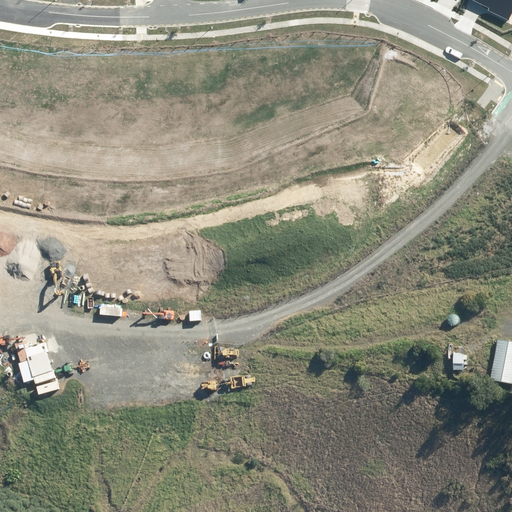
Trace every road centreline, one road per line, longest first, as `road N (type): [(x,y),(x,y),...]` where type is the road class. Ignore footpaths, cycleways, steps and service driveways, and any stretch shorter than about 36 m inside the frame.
road 1 (residential): [(44,346),(70,324),(182,319),(263,300),(393,235),(511,103)]
road 2 (residential): [(0,7),(168,13)]
road 3 (residential): [(366,0),(410,11),(511,71)]
road 4 (residential): [(168,13),(291,0)]
